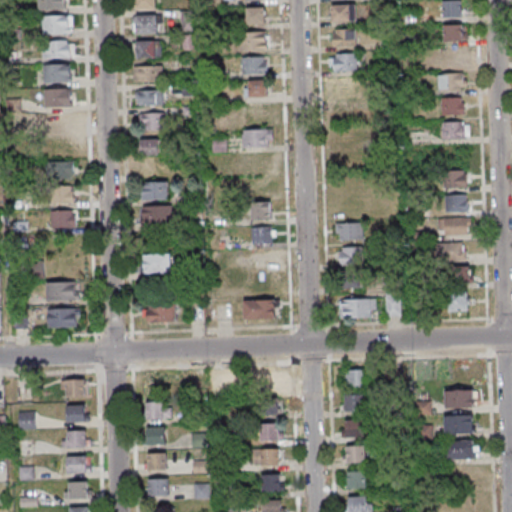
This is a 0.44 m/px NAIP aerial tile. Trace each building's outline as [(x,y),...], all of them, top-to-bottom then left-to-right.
[(44,0),(68,0),(68,10),(45,10),(44,0)] [(156,8),(155,0),(135,0),(135,8),(156,8)] [(443,0),(444,17),(463,17),(462,0),(443,0)] [(266,24),(266,7),(246,7),(246,24),(266,24)] [(336,9),(360,8),(360,24),(337,25),(336,9)] [(134,33),(157,33),(157,14),(134,14),(134,33)] [(47,20),(71,19),(71,35),(48,36),(47,20)] [(463,24),(444,24),(444,41),(463,41),(463,24)] [(239,31),(239,51),(268,51),(268,31),(239,31)] [(337,32),(360,31),(361,47),(338,48),(337,32)] [(137,41),(137,57),(161,57),(161,41),(137,41)] [(49,43),(73,42),(73,59),(50,59),(49,43)] [(464,48),(445,48),(445,66),(464,66),(464,48)] [(338,57),(362,56),(362,72),(339,73),(338,57)] [(242,75),(268,75),(268,57),(242,57),(242,75)] [(164,81),(164,66),(134,66),(134,81),(164,81)] [(48,68),(72,67),(72,84),(49,84),(48,68)] [(439,72),(439,89),(467,89),(467,72),(439,72)] [(354,94),(354,75),(334,75),(334,94),(354,94)] [(268,98),(268,80),(247,80),(247,98),(268,98)] [(44,88),(44,106),(74,106),(74,88),(44,88)] [(137,104),(168,104),(168,90),(137,90),(137,104)] [(464,97),(442,97),(442,115),(464,115),(464,97)] [(354,101),(335,101),(335,118),(354,118),(354,101)] [(245,123),(269,123),(269,106),(245,106),(245,123)] [(142,129),(166,129),(166,112),(142,112),(142,129)] [(47,130),(73,130),(73,113),(47,113),(47,130)] [(470,121),(442,121),(442,139),(470,139),(470,121)] [(362,126),(334,126),(334,145),(362,145),(362,126)] [(249,134),(273,133),(273,149),(250,150),(249,134)] [(51,137),(51,154),(74,154),(74,137),(51,137)] [(159,154),(159,139),(140,139),(140,154),(159,154)] [(260,170),(260,153),(238,153),(238,170),(260,170)] [(74,176),(74,161),(49,161),(49,176),(74,176)] [(467,188),(467,170),(450,170),(450,188),(467,188)] [(75,203),(75,186),(52,186),(52,203),(75,203)] [(148,188),(172,187),(172,203),(149,204),(148,188)] [(447,195),(447,212),(469,212),(469,195),(447,195)] [(251,202),(251,221),(272,221),(272,202),(251,202)] [(77,210),(52,210),(52,228),(77,228),(77,210)] [(147,211),(171,210),(171,226),(148,227),(147,211)] [(447,222),(471,221),(471,237),(448,238),(447,222)] [(343,226),(366,225),(367,242),(343,242),(343,226)] [(252,228),(252,244),(274,244),(274,228),(252,228)] [(444,243),(444,260),(466,260),(466,243),(444,243)] [(340,248),(340,265),(363,265),(363,248),(340,248)] [(275,265),(275,252),(249,252),(249,265),(275,265)] [(172,254),(145,254),(145,274),(172,274),(172,254)] [(472,267),(448,267),(448,284),(472,284),(472,267)] [(275,290),(275,274),(253,274),(253,290),(275,290)] [(340,288),(360,289),(361,275),(341,274),(340,288)] [(47,300),(79,300),(79,281),(47,281),(47,300)] [(401,316),(400,294),(385,295),(387,317),(401,316)] [(469,295),(449,295),(449,311),(469,311),(469,295)] [(276,299),(244,299),(244,318),(276,318),(276,299)] [(376,319),(376,300),(340,300),(340,319),(376,319)] [(176,322),(176,303),(146,303),(146,322),(176,322)] [(80,327),(80,308),(47,308),(47,327),(80,327)] [(194,384),(205,384),(205,370),(194,370),(194,384)] [(370,370),(345,370),(345,387),(370,387),(370,370)] [(278,372),(258,372),(258,413),(278,413),(278,372)] [(170,376),(144,376),(144,392),(170,392),(170,376)] [(85,396),(85,379),(67,379),(67,396),(85,396)] [(445,407),(474,407),(474,389),(445,389),(445,407)] [(345,394),(345,411),(365,411),(365,394),(345,394)] [(416,401),(416,414),(431,414),(431,401),(416,401)] [(145,418),(173,418),(173,402),(145,402),(145,418)] [(67,404),(67,421),(86,421),(86,404),(67,404)] [(19,411),(19,429),(36,429),(36,411),(19,411)] [(445,414),(445,434),(474,434),(474,414),(445,414)] [(343,420),(343,437),(366,437),(366,420),(343,420)] [(280,423),(261,423),(261,441),(280,441),(280,423)] [(146,427),(146,443),(165,443),(165,427),(146,427)] [(88,430),(63,430),(63,446),(88,446),(88,430)] [(192,447),(206,447),(206,433),(192,433),(192,447)] [(445,440),(445,459),(475,459),(475,440),(445,440)] [(345,463),(367,463),(367,446),(345,446),(345,463)] [(253,449),(253,465),(281,465),(281,449),(253,449)] [(167,469),(167,453),(148,453),(148,469),(167,469)] [(89,473),(89,455),(66,455),(66,473),(89,473)] [(367,488),(367,471),(348,471),(348,488),(367,488)] [(283,475),(263,475),(263,491),(283,491),(283,475)] [(170,478),(149,478),(149,495),(170,495),(170,478)] [(66,499),(90,499),(90,481),(66,481),(66,499)] [(208,496),(208,485),(196,486),(197,497),(208,496)] [(369,511),(370,496),(347,496),(346,511),(369,511)] [(263,511),(281,511),(282,499),(263,499),(263,511)]
